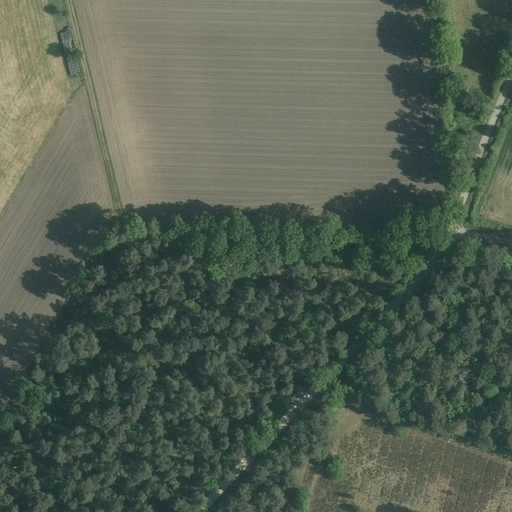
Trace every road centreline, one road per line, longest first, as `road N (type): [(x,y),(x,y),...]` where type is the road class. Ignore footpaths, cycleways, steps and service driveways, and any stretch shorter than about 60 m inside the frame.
road 1 (unclassified): [(202,511),(451,238)]
road 2 (unclassified): [(451,238),(511,82)]
